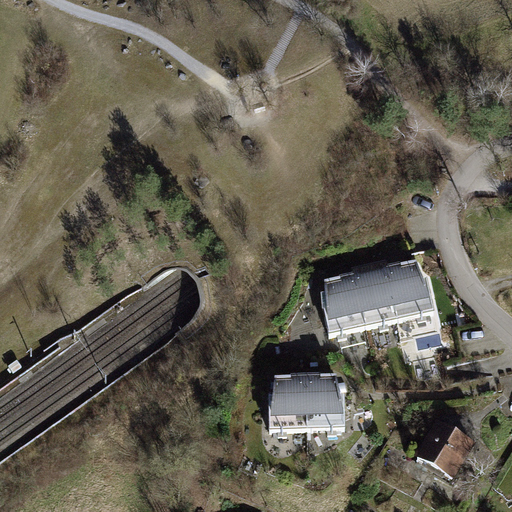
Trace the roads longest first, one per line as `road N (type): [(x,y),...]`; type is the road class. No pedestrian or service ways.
road 1 (track): [(288,0),(349,42),(462,169)]
road 2 (residential): [(511,145),(462,169),(448,204),(469,287),(511,333)]
